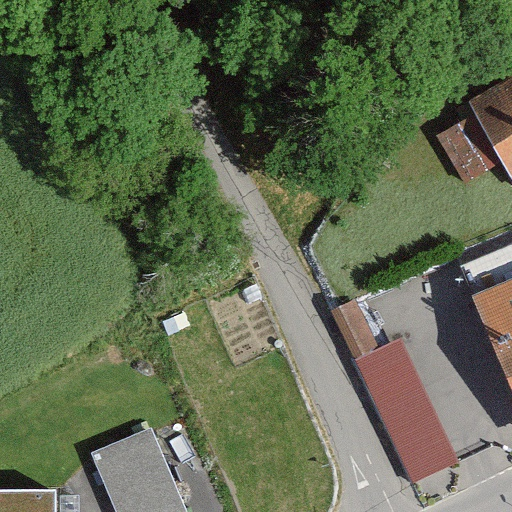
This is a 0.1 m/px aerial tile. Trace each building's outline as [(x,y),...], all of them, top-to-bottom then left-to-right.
[(511,69),(462,94),(509,190),(511,188),(511,69)] [(511,282),(476,297),(511,385),(511,282)] [(356,347),(409,474),(456,455),(403,328),(356,347)] [(189,511),(154,425),(91,451),(116,511),(189,511)] [(0,511),(69,511),(70,495),(0,494),(0,511)]
